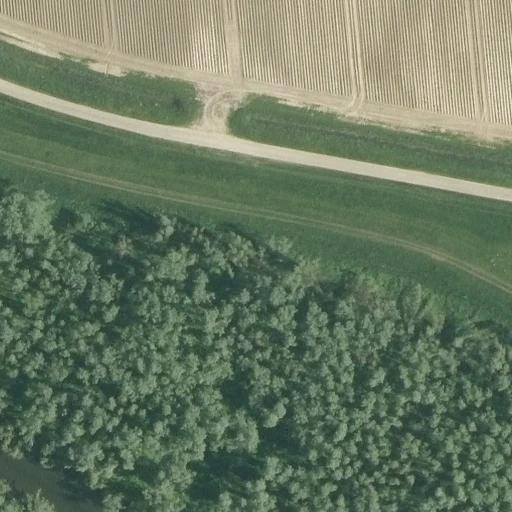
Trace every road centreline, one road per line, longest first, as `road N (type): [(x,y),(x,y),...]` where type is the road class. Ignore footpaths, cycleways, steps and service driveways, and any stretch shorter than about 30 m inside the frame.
road 1 (track): [(511,286),(433,249),(184,192),(50,172),(0,154)]
road 2 (unclassified): [(0,83),(131,126),(511,194)]
